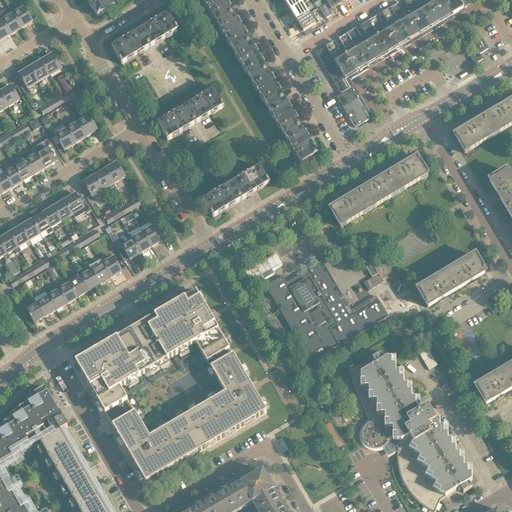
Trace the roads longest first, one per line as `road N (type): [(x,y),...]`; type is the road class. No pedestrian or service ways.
road 1 (residential): [(139,511),(43,345)]
road 2 (tertiary): [(43,345),(207,246)]
road 3 (residential): [(511,268),(422,118)]
road 4 (residential): [(496,496),(411,355)]
road 5 (tertiary): [(207,246),(347,163)]
road 6 (residential): [(0,211),(136,128)]
road 7 (residential): [(207,246),(136,128)]
road 8 (residential): [(152,511),(266,444)]
road 9 (residential): [(347,163),(285,57)]
